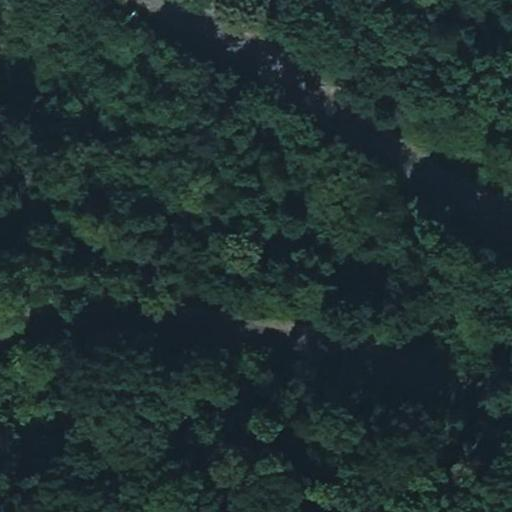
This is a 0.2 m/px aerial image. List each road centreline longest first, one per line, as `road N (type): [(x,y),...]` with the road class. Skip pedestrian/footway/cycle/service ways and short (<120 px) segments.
road 1 (tertiary): [(511,430),(400,396),(272,339),(161,324),(0,337)]
road 2 (tertiary): [(154,0),(274,74),(386,176),(462,212),(511,224)]
